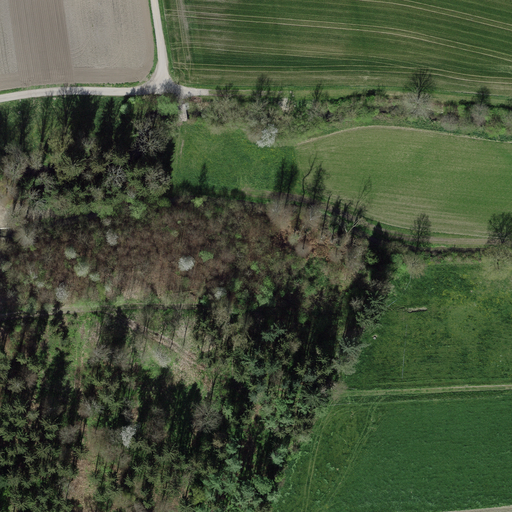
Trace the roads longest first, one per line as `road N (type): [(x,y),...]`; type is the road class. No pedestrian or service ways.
road 1 (track): [(339,395),(511,387)]
road 2 (track): [(163,85),(0,99)]
